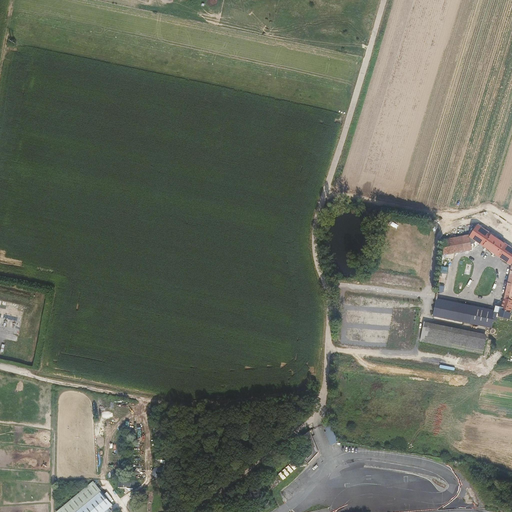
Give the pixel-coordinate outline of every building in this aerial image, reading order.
[(491,251),(509,263),(511,258),(511,248),(478,223),(469,234),(486,247),(484,252),(488,255),(491,251)] [(441,252),(448,251),(469,247),(468,234),(443,239),(441,252)] [(441,252),(439,274),(446,275),(448,251),(441,252)] [(493,317),(506,320),(511,303),(511,301),(511,297),(511,298),(511,296),(511,263),(509,263),(500,304),(495,303),(495,304),(492,304),(491,308),(436,296),(433,313),(491,327),(493,317)] [(485,334),(424,321),(420,340),(481,353),(485,334)] [(98,405),(106,406),(107,398),(99,397),(98,405)] [(137,416),(119,415),(118,424),(136,425),(137,416)] [(321,427),(330,445),(337,442),(328,423),(321,427)] [(311,453),(305,459),(309,464),(319,452),(309,430),(304,434),(311,453)] [(292,462),(278,474),(283,480),(298,468),(292,462)] [(89,494),(66,511),(103,511),(109,507),(112,505),(93,482),(84,489),(89,494)] [(66,511),(89,494),(84,489),(57,511),(66,511)]
